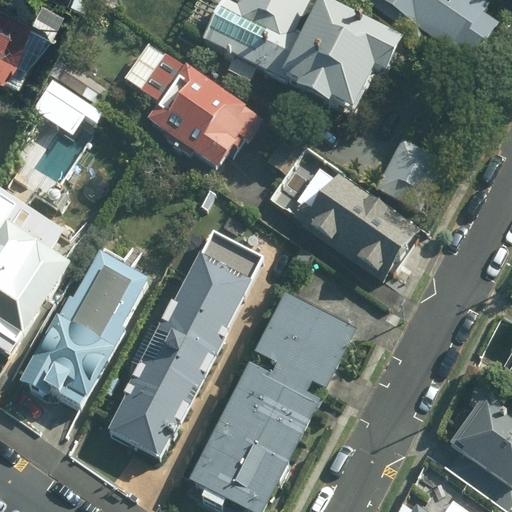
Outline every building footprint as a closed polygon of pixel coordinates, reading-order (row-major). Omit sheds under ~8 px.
[(153,0),(128,0),(149,10),(153,0)] [(323,111),(343,122),(365,79),(376,84),(393,50),(320,13),(326,1),(323,0),(239,0),(234,11),(221,5),(200,47),(231,63),(226,73),(248,85),(253,74),(290,93),(287,100),(320,117),(323,111)] [(406,27),(466,70),(488,38),(473,28),(485,9),(471,0),(354,0),(353,2),(401,34),(406,27)] [(0,72),(26,21),(0,7),(0,72)] [(155,110),(142,127),(160,140),(157,145),(185,164),(189,159),(211,175),(235,142),(245,149),(261,127),(182,72),(179,75),(144,50),(120,85),(155,110)] [(94,111),(104,94),(68,70),(57,87),(94,111)] [(54,92),(38,116),(69,136),(85,111),(54,92)] [(284,181),(303,153),(284,140),(265,168),(284,181)] [(444,166),(400,145),(375,195),(418,217),(444,166)] [(290,222),(378,288),(414,235),(337,183),(340,178),(304,153),(270,203),(293,219),(290,222)] [(165,335),(221,365),(274,262),(218,233),(165,335)] [(0,360),(6,364),(62,274),(0,234),(0,360)] [(51,324),(14,390),(40,405),(42,401),(51,405),(53,402),(75,415),(138,303),(86,274),(69,305),(66,304),(54,325),(51,324)] [(228,511),(232,506),(243,511),(273,511),(328,407),(314,400),(319,389),(333,397),(363,338),(292,301),(261,360),(283,370),(278,382),(256,371),(195,487),(213,496),(210,502),(228,511)] [(511,332),(509,337),(511,338),(511,354),(500,375),(507,378),(505,382),(511,386),(511,332)] [(111,437),(167,467),(221,365),(165,335),(111,437)] [(501,421),(479,406),(444,453),(456,462),(446,476),(495,511),(509,511),(511,509),(511,415),(507,412),(501,421)]
